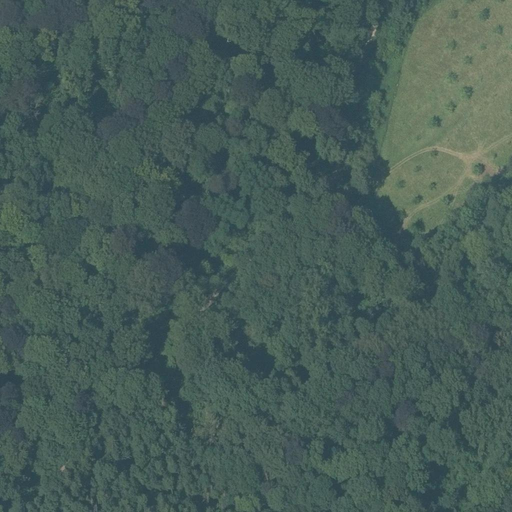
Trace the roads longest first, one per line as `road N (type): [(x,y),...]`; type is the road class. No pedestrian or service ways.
road 1 (track): [(17,511),(177,331),(323,190)]
road 2 (track): [(323,190),(340,166),(362,63),(386,0)]
